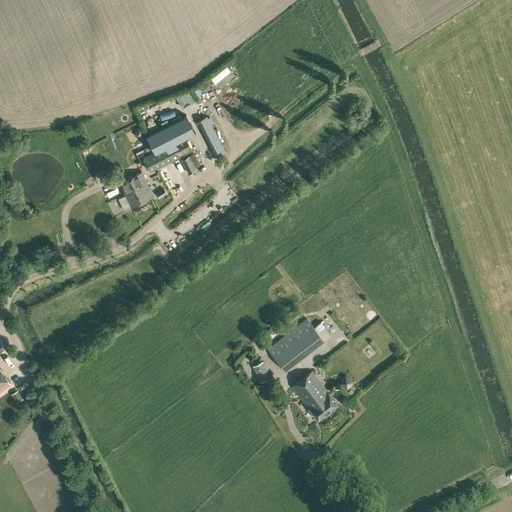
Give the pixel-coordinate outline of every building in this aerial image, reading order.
[(191,85),(177,92),(183,103),(196,95),(191,85)] [(199,113),(215,151),(225,147),(209,110),(199,113)] [(154,151),(143,157),(151,172),(179,157),(192,150),(185,136),(195,131),(187,114),(146,136),(154,151)] [(136,135),(139,136),(142,134),(143,131),(141,128),(138,127),(135,129),(134,132),(136,135)] [(188,173),(196,169),(195,168),(200,165),(194,153),(189,155),(181,160),(188,173)] [(205,181),(212,176),(209,171),(201,176),(205,181)] [(138,186),(145,182),(144,179),(143,179),(139,172),(119,182),(125,193),(139,186),(138,186)] [(125,193),(131,206),(152,196),(145,182),(138,186),(139,186),(125,193)] [(174,192),(183,189),(181,183),(172,187),(174,192)] [(157,192),(159,197),(167,193),(164,188),(157,192)] [(307,318),(293,328),(310,351),(324,340),(324,339),(314,327),(307,318)] [(261,382),(270,376),(263,361),(252,366),(261,382)] [(0,390),(10,384),(0,368),(0,390)] [(309,408),(318,419),(338,403),(329,392),(312,370),(291,386),(309,408)] [(22,399),(18,390),(12,394),(16,402),(22,399)]
